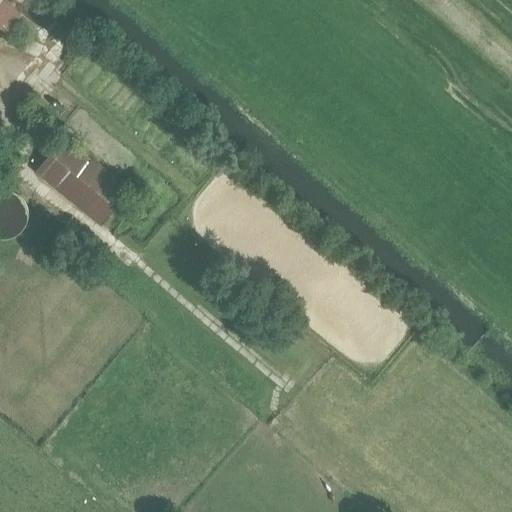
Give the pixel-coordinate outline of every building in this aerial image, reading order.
[(0,0),(0,22),(6,27),(21,8),(10,0),(0,0)] [(20,31),(30,16),(21,10),(10,25),(20,31)] [(445,140),(428,160),(469,195),(457,208),(477,225),(495,203),(477,188),(494,169),(479,157),(487,147),(465,130),(452,146),(445,140)] [(101,222),(129,187),(63,134),(35,169),(101,222)] [(23,197),(22,196),(20,194),(18,193),(16,191),(14,191),(12,190),(10,189),(7,189),(5,189),(3,189),(1,189),(0,188),(0,237),(2,238),(6,238),(10,237),(12,237),(14,236),(16,235),(20,233),(22,231),(23,229),(24,228),(26,226),(27,224),(27,222),(28,220),(29,218),(29,216),(29,213),(29,211),(29,209),(28,207),(27,205),(27,203),(25,201),(24,199),(23,197)]
